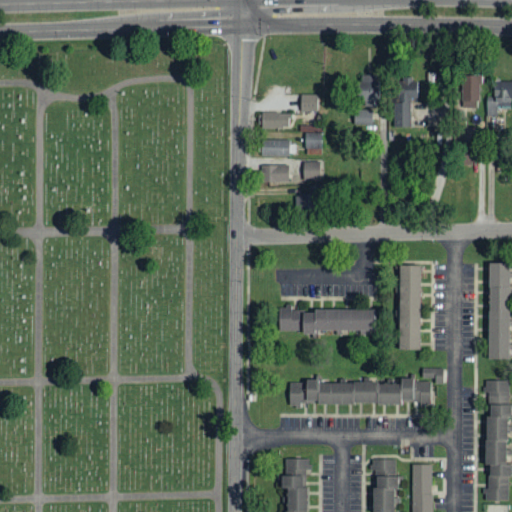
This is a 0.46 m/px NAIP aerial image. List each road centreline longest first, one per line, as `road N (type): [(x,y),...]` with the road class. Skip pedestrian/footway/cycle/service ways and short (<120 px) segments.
road 1 (tertiary): [(235,511),(246,11)]
road 2 (residential): [(453,511),(455,231)]
road 3 (residential): [(237,237),(511,229)]
road 4 (secondary): [(511,13),(246,11)]
road 5 (secondary): [(246,11),(0,18)]
road 6 (residential): [(236,438),(455,438)]
